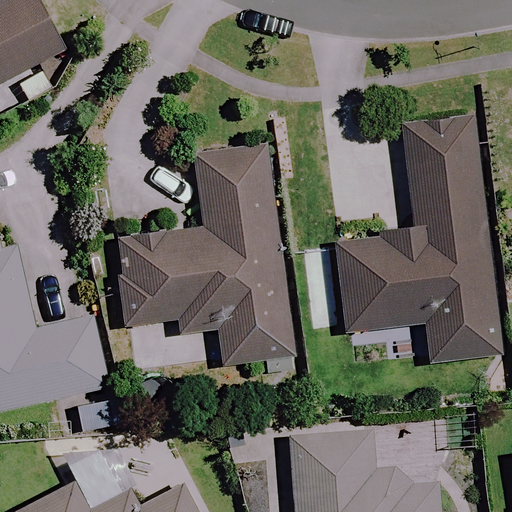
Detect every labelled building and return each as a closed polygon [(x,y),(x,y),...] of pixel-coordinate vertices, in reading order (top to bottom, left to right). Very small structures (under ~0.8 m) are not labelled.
[(15,0),(0,8),(0,87),(64,54),(36,0),(15,0)] [(499,357),(473,121),(404,129),(416,235),(338,244),(349,337),(426,329),(430,365),(499,357)] [(168,233),(167,226),(119,232),(131,329),(175,323),(177,339),(219,333),(224,368),(295,359),(269,149),(195,158),(203,222),(191,223),(192,230),(168,233)] [(0,413),(70,397),(78,435),(126,424),(117,387),(107,389),(91,317),(33,330),(15,251),(6,211),(0,212),(0,413)] [(408,470),(372,473),(369,434),(289,440),(294,511),(449,511),(447,485),(410,488),(408,470)] [(141,510),(113,453),(76,472),(82,484),(26,511),(190,511),(180,491),(141,510)]
